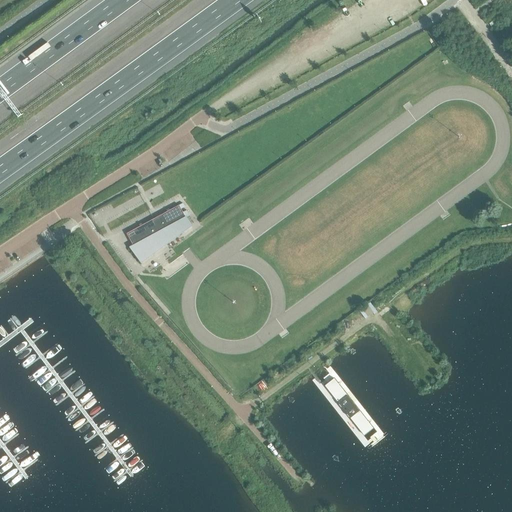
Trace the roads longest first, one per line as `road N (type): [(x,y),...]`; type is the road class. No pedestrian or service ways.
road 1 (motorway): [(0,169),(234,0)]
road 2 (motorway): [(127,0),(0,94)]
